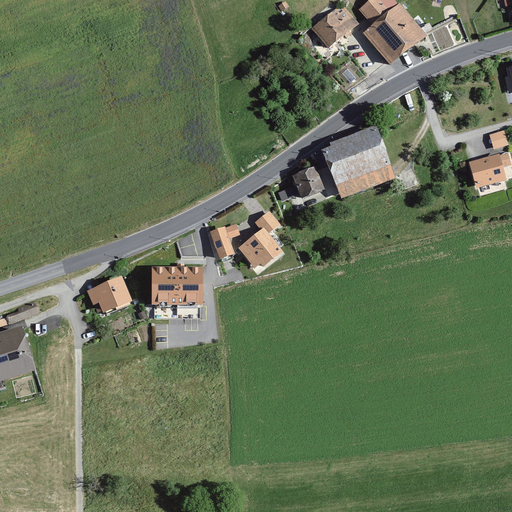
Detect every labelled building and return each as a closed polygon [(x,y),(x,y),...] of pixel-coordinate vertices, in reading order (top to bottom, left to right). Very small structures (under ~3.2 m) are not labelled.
[(364,34),(390,65),(427,35),(399,3),(389,10),(380,0),(367,0),(357,9),(372,27),(364,34)] [(311,29),(328,48),(357,24),(341,4),(311,29)] [(321,150),(342,198),(396,178),(376,125),(330,142),(331,146),(321,150)] [(488,135),(492,150),(509,145),(505,130),(488,135)] [(469,162),(476,188),(507,180),(504,167),(511,165),(508,153),(500,155),(500,153),(469,162)] [(303,198),(323,190),(313,167),(294,174),(303,198)] [(281,200),(299,194),(296,185),(278,191),(281,200)] [(260,264),(263,267),(283,252),(270,235),(281,225),(269,211),(255,223),(261,231),(239,249),(255,269),(260,264)] [(240,235),(236,224),(226,228),(225,226),(209,232),(220,260),(235,254),(230,239),(240,235)] [(177,266),(152,266),(152,305),(203,305),(203,267),(185,267),(185,264),(177,264),(177,266)] [(99,302),(103,313),(133,301),(122,276),(87,291),(93,305),(99,302)] [(0,332),(0,378),(34,369),(22,326),(0,332)]
